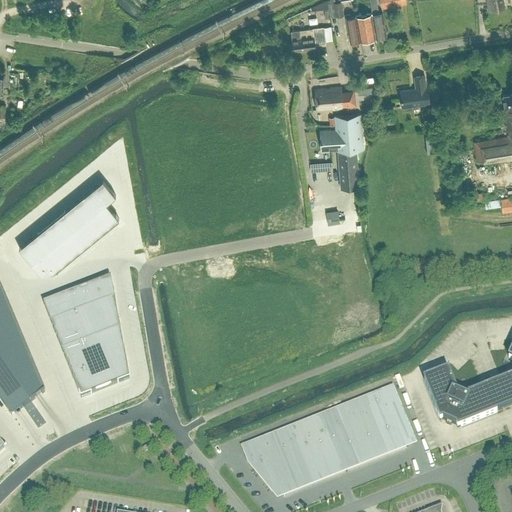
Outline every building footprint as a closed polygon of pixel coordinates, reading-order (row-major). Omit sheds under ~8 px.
[(372,12),(376,37),(386,36),(382,9),(381,9),(379,0),(376,0),(370,1),(372,12)] [(379,0),(381,9),(382,9),(401,5),(400,0),(379,0)] [(486,0),(489,10),(504,8),(502,0),(486,0)] [(333,2),(335,16),(343,14),(341,1),(333,2)] [(372,12),(356,15),(360,40),(376,37),(372,12)] [(360,40),(356,15),(350,16),(350,13),(345,14),(350,42),(360,40)] [(300,38),(292,39),(293,51),(315,48),(315,44),(325,42),(324,26),(312,28),(299,30),(300,38)] [(400,90),(402,106),(429,102),(427,86),(426,86),(425,75),(415,76),(416,87),(400,90)] [(315,88),(316,109),(332,107),(332,109),(356,107),(355,89),(342,91),(341,86),(315,88)] [(508,136),(473,141),(476,160),(511,154),(511,92),(502,94),(504,108),(508,136)] [(473,103),(475,115),(498,111),(496,99),(473,103)] [(361,113),(334,115),(335,129),(320,130),(322,150),(337,148),(337,149),(338,149),(341,187),(359,186),(356,148),(363,147),(362,138),(361,113)] [(178,207),(165,210),(169,230),(214,222),(211,210),(217,209),(203,135),(182,139),(190,180),(194,180),(195,187),(175,191),(178,207)] [(314,160),(323,160),(323,152),(314,152),(314,160)] [(454,166),(461,165),(459,154),(452,155),(454,166)] [(332,161),(309,162),(310,171),(330,169),(332,165),(332,161)] [(102,179),(18,247),(44,279),(119,218),(106,202),(116,195),(102,179)] [(511,197),(501,199),(502,211),(511,209),(511,197)] [(326,211),(328,224),(339,222),(337,209),(326,211)] [(1,278),(0,278),(0,399),(12,416),(44,394),(1,278)] [(111,279),(44,306),(81,399),(129,380),(111,279)] [(448,372),(424,382),(440,421),(442,420),(447,422),(446,425),(451,427),(451,424),(456,426),(457,429),(497,413),(511,407),(511,351),(508,360),(511,361),(511,379),(508,381),(487,389),(464,399),(457,396),(448,372)] [(249,465),(271,492),(280,489),(283,498),(284,497),(283,496),(404,448),(404,450),(405,449),(401,440),(410,437),(392,390),(243,449),(249,465)] [(426,442),(427,449),(435,448),(435,441),(426,442)]
